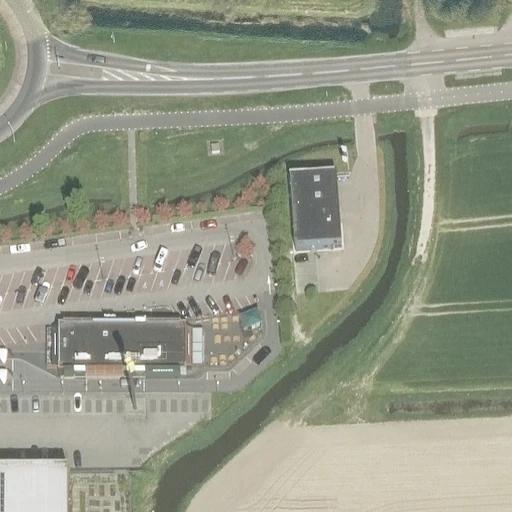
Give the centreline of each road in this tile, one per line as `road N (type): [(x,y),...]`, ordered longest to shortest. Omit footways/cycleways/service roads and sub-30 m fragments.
road 1 (secondary): [(201,78),(511,55)]
road 2 (track): [(419,252),(428,187),(419,0)]
road 3 (secondary): [(30,89),(157,87),(201,78)]
road 4 (secondary): [(201,78),(37,47)]
